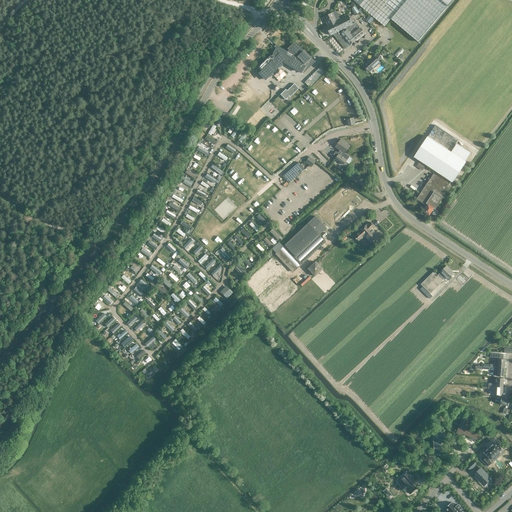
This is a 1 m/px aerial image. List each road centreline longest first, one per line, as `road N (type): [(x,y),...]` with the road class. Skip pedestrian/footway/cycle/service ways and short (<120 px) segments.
road 1 (secondary): [(0,362),(139,202),(224,65),(269,11)]
road 2 (tertiary): [(511,283),(393,200),(368,103),(317,40)]
